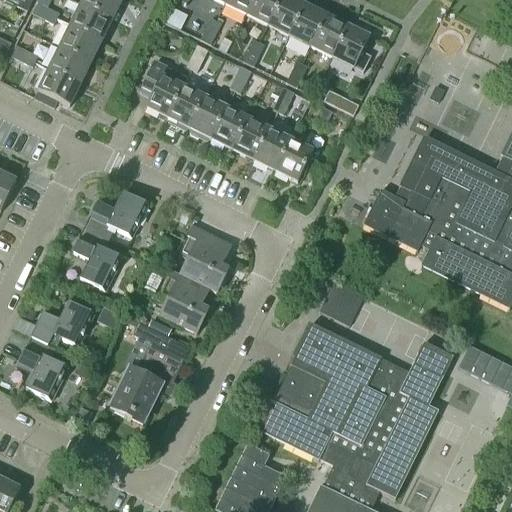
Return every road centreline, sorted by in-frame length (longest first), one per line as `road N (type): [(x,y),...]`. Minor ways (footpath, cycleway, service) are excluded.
road 1 (residential): [(280,244),(155,491),(0,420)]
road 2 (residential): [(280,244),(76,148)]
road 3 (residential): [(0,316),(76,148)]
